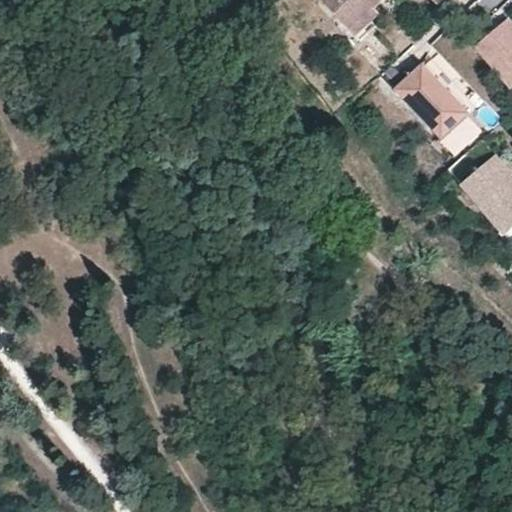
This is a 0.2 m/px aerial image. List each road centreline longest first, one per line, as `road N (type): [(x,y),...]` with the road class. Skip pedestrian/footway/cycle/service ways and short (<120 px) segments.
road 1 (track): [(152,0),(218,65),(348,226),(435,308),(511,356)]
road 2 (track): [(0,351),(125,511)]
